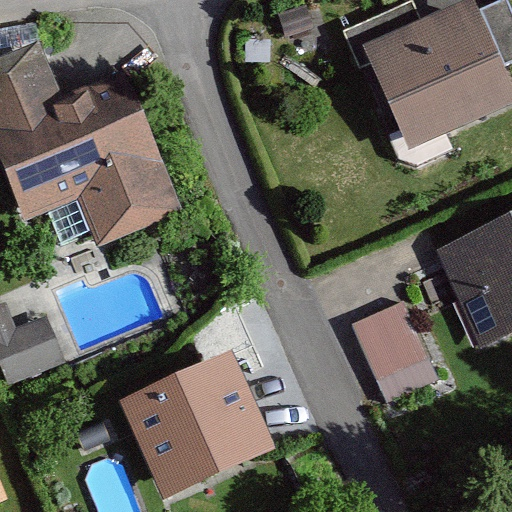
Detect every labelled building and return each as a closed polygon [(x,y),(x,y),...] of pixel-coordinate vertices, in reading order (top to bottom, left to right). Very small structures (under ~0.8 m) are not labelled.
[(364,51),(410,154),(511,108),(511,89),(472,2),(364,51)] [(29,54),(0,65),(0,166),(22,220),(77,197),(96,243),(175,212),(120,79),(51,107),(29,54)] [(511,219),(435,253),(477,349),(511,334),(511,219)] [(351,324),(388,402),(434,381),(397,302),(351,324)] [(40,319),(10,330),(1,308),(0,308),(0,381),(1,385),(57,364),(40,319)] [(115,405),(162,503),(265,453),(217,355),(115,405)]
